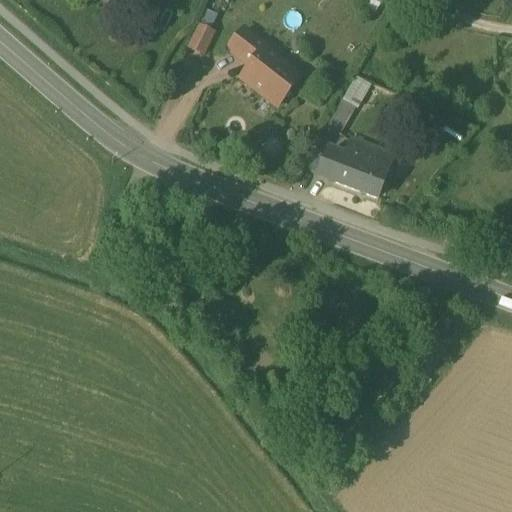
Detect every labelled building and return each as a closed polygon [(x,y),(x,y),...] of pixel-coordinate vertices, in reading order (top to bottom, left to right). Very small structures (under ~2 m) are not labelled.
[(99,0),(110,9),(117,0),(99,0)] [(201,29),(190,52),(204,59),(215,36),(201,29)] [(269,51),(246,34),(230,54),(242,64),(249,55),(259,62),(266,53),(268,54),(269,51)] [(268,54),(266,53),(259,62),(243,83),(278,110),(302,80),(268,54)] [(358,83),(346,104),(358,111),(370,91),(358,83)] [(346,104),(330,132),(329,132),(342,139),(358,111),(346,104)] [(395,159),(353,143),(347,161),(330,155),(321,178),(338,185),(337,187),(379,202),(395,159)] [(337,358),(314,346),(298,374),(321,387),(337,358)]
